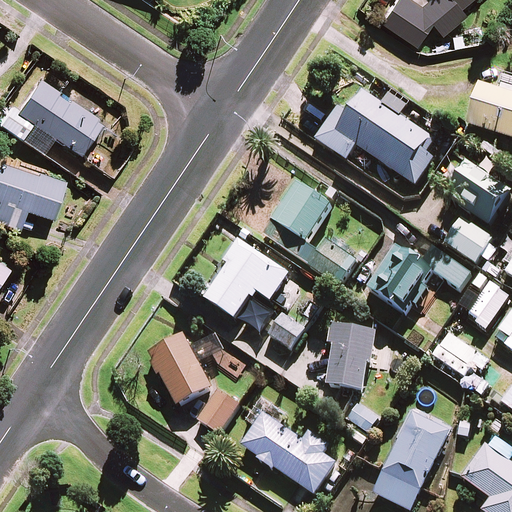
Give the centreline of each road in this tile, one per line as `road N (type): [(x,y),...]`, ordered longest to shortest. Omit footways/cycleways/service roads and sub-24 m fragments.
road 1 (residential): [(33,394),(219,114)]
road 2 (residential): [(219,114),(52,0)]
road 3 (residential): [(184,511),(33,394)]
road 4 (residential): [(219,114),(297,0)]
